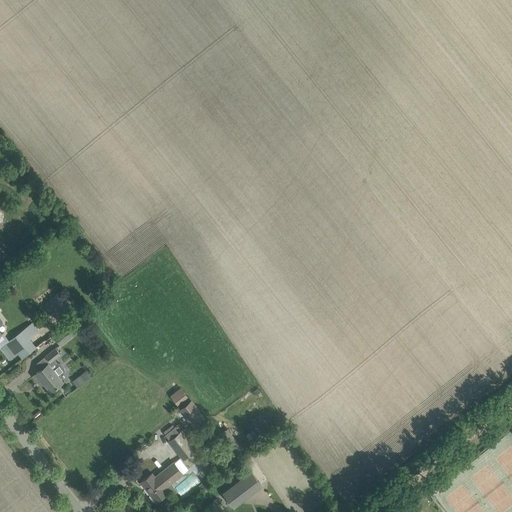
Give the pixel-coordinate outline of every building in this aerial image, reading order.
[(35,348),(36,347),(29,339),(39,332),(32,322),(21,330),(35,348)] [(53,337),(59,345),(74,334),(68,326),(53,337)] [(23,357),(35,348),(21,330),(9,339),(10,340),(3,345),(12,357),(19,352),(23,357)] [(0,334),(0,346),(8,340),(7,338),(3,333),(1,334),(0,334)] [(50,362),(33,375),(38,382),(41,380),(51,391),(62,382),(58,377),(65,371),(64,368),(61,364),(57,363),(54,359),(60,354),(55,348),(45,356),(50,362)] [(77,386),(90,376),(85,370),(72,380),(77,386)] [(180,387),(170,396),(177,404),(187,396),(180,387)] [(191,399),(179,409),(193,427),(205,417),(191,399)] [(163,432),(165,435),(174,427),(172,424),(163,432)] [(195,451),(180,432),(179,433),(169,440),(167,442),(183,461),(195,451)] [(229,474),(241,464),(237,459),(225,469),(229,474)] [(172,484),(184,474),(173,460),(155,475),(152,472),(140,483),(156,502),(174,487),(172,484)] [(210,464),(204,469),(207,474),(213,469),(210,464)] [(234,508),(257,490),(262,486),(251,471),(222,493),(234,508)] [(221,473),(214,479),(217,483),(225,477),(221,473)] [(216,498),(206,505),(208,509),(218,501),(216,498)]
